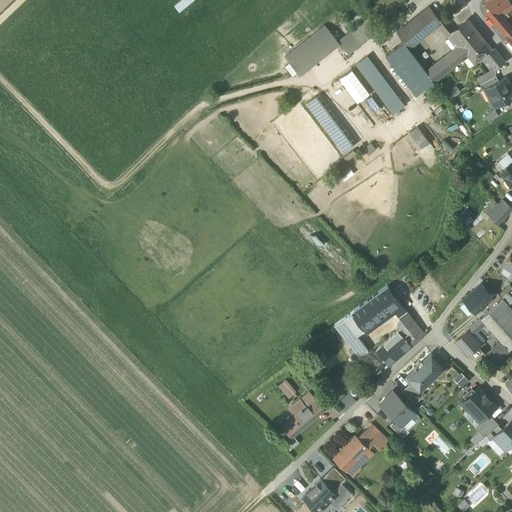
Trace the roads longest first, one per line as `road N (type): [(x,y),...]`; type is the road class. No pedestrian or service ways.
road 1 (track): [(0,76),(117,195),(210,108),(325,85),(428,0)]
road 2 (residential): [(436,335),(266,493)]
road 3 (residential): [(436,335),(511,224)]
